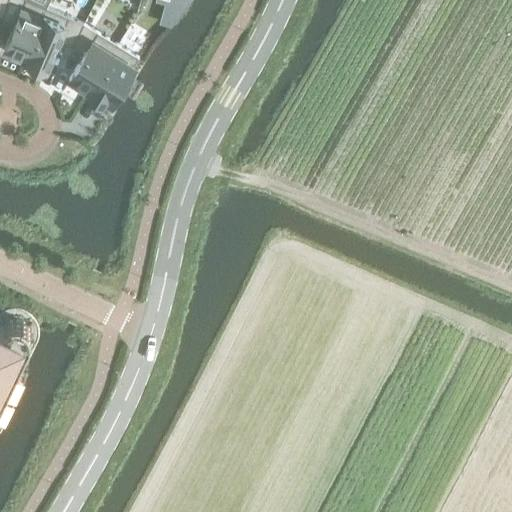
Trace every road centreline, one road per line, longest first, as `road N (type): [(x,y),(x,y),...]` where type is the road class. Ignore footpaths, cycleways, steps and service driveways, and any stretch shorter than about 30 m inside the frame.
road 1 (tertiary): [(153,338),(186,194),(290,0)]
road 2 (tertiary): [(67,511),(118,424),(153,338)]
road 3 (residential): [(0,263),(153,338)]
road 4 (residential): [(0,76),(47,104),(51,131),(38,149),(0,154)]
